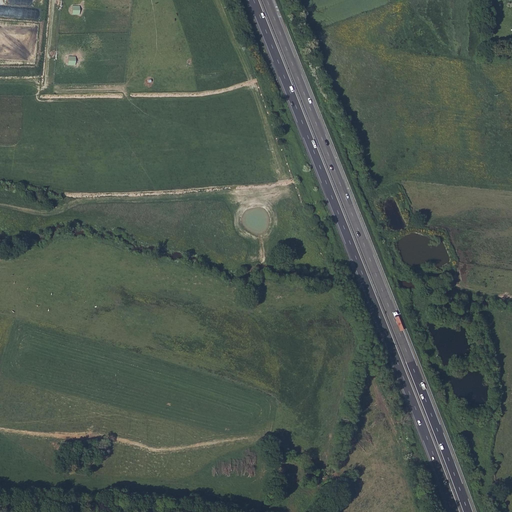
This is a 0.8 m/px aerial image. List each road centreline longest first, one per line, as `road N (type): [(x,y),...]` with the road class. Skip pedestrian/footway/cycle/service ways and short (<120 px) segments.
road 1 (trunk): [(253,0),(455,511)]
road 2 (trunk): [(467,511),(267,0)]
